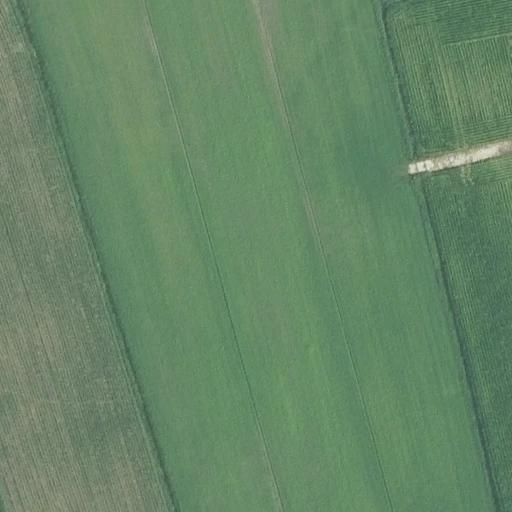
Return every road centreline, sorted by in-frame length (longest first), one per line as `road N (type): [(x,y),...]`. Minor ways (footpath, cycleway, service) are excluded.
road 1 (track): [(419,331),(395,176),(309,0)]
road 2 (track): [(511,146),(395,176)]
